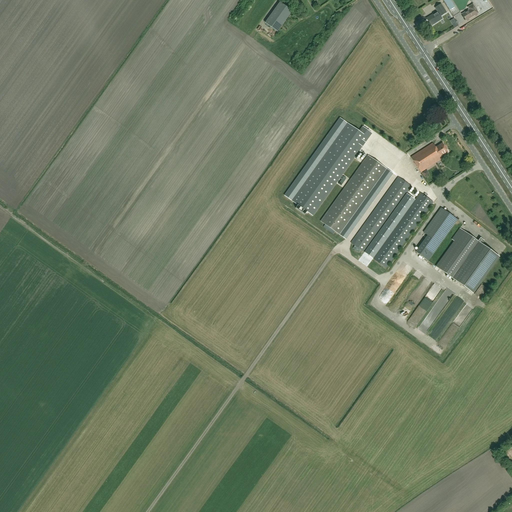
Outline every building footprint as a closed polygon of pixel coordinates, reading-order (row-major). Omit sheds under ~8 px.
[(454,7),(449,0),(443,0),(450,10),(454,7)] [(277,32),(292,11),(280,2),(264,23),(277,32)] [(434,24),(439,21),(437,18),(446,13),(441,4),(435,8),(438,13),(435,14),(435,13),(427,19),(426,18),(426,19),(431,26),(431,25),(432,25),(434,24)] [(478,13),(473,4),(468,7),(469,10),(462,14),(466,21),(478,13)] [(342,175),(372,133),(363,127),(359,132),(347,124),(292,201),(298,205),(296,209),(305,215),(307,212),(313,216),(340,179),(342,175)] [(448,152),(448,151),(447,149),(446,149),(442,143),(436,148),(433,143),(411,157),(421,173),(443,158),(441,157),(448,152)] [(323,227),(333,234),(335,232),(339,235),(386,169),(368,156),(321,222),(325,225),(323,227)] [(354,246),(353,248),(359,253),(361,250),(365,253),(364,252),(406,194),(411,187),(412,187),(398,177),(398,178),(351,243),(354,246)] [(386,268),(433,202),(420,193),(415,200),(373,259),(386,268)] [(365,253),(373,259),(415,200),(406,194),(364,252),(365,253)] [(422,235),(426,237),(438,246),(458,220),(441,208),(422,235)] [(480,238),(479,239),(477,239),(476,240),(462,230),(436,267),(473,293),(499,257),(481,244),(484,241),(480,238)] [(399,266),(386,292),(395,296),(408,271),(399,266)] [(408,285),(400,297),(405,300),(413,289),(408,285)] [(450,299),(452,297),(450,294),(451,292),(449,290),(444,294),(450,299)]
